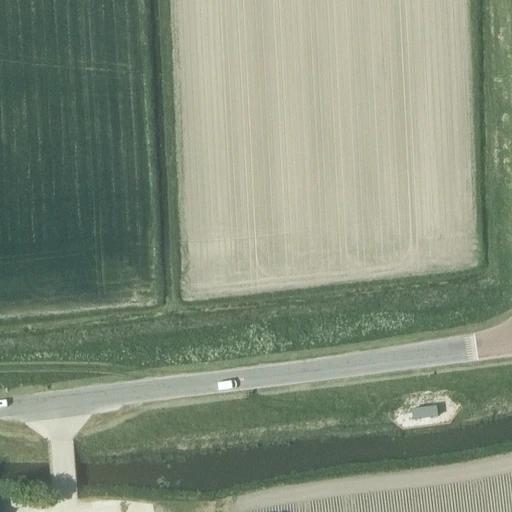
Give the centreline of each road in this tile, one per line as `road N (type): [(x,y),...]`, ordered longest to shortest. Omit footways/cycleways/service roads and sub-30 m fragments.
road 1 (tertiary): [(0,410),(511,346)]
road 2 (track): [(0,371),(113,371),(144,377),(160,392)]
